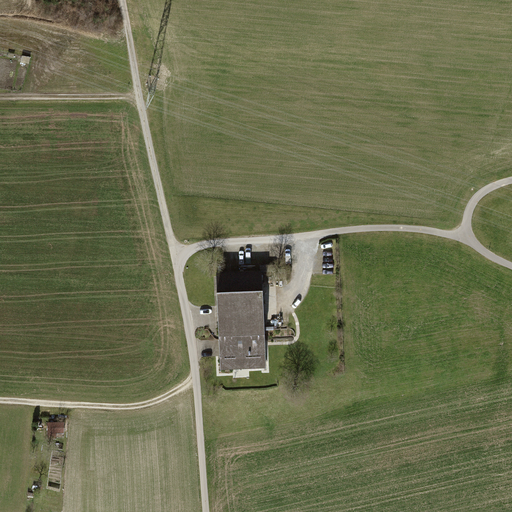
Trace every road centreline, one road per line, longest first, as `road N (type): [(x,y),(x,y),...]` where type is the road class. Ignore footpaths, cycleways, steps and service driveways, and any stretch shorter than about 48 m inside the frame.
road 1 (track): [(511,266),(468,238),(415,228),(174,250)]
road 2 (track): [(174,250),(123,0)]
road 3 (track): [(197,381),(137,407),(0,402)]
road 4 (track): [(0,97),(144,99)]
